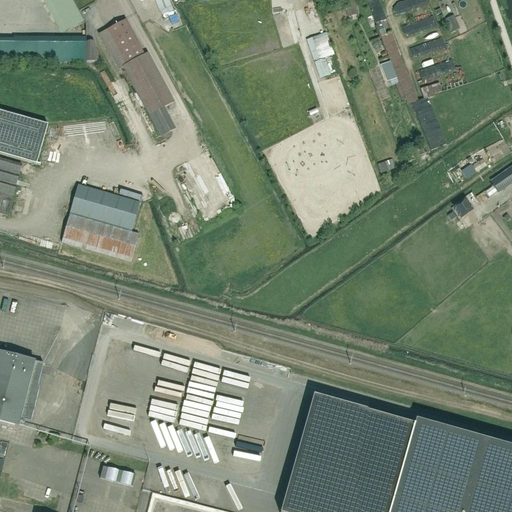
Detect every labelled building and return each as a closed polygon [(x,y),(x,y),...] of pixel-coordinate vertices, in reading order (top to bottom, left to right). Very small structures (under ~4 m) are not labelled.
[(40,0),(60,35),(83,23),(70,0),(40,0)] [(158,12),(170,7),(167,0),(155,0),(154,1),(158,12)] [(352,0),(342,0),(344,9),(354,8),(352,0)] [(385,20),(377,0),(364,0),(374,24),(385,20)] [(427,5),(424,0),(406,0),(396,4),(392,9),(394,16),(427,5)] [(436,27),(432,16),(400,27),(403,38),(436,27)] [(456,28),(452,18),(451,17),(444,20),(449,31),(456,28)] [(175,130),(163,109),(173,104),(147,55),(144,56),(125,21),(98,35),(117,72),(123,69),(138,97),(133,100),(135,105),(140,102),(148,116),(147,117),(159,138),(175,130)] [(424,101),(420,91),(422,99),(417,101),(391,33),(385,35),(382,29),(377,31),(390,62),(394,72),(396,78),(407,105),(410,104),(429,151),(445,145),(427,100),(424,101)] [(319,79),(329,76),(323,59),(333,56),(332,51),(331,51),(325,33),(305,41),(313,63),(313,62),(319,79)] [(85,38),(0,37),(0,39),(0,63),(85,64),(85,38)] [(441,38),(408,49),(412,60),(446,48),(441,38)] [(86,43),(86,63),(98,63),(93,43),(86,43)] [(454,70),(450,59),(417,72),(421,82),(426,80),(427,83),(438,79),(437,76),(454,70)] [(396,78),(394,72),(390,62),(379,66),(386,82),(396,78)] [(424,101),(427,100),(426,99),(433,97),(433,94),(440,92),(438,83),(419,89),(420,91),(424,101)] [(0,214),(6,217),(21,166),(0,160),(0,154),(36,165),(47,126),(0,112),(0,214)] [(469,164),(473,171),(484,164),(479,157),(469,164)] [(376,165),(379,174),(394,169),(391,160),(376,165)] [(511,165),(489,181),(496,191),(511,179),(511,165)] [(460,219),(472,210),(464,199),(451,208),(460,219)] [(69,215),(63,236),(61,244),(130,263),(138,235),(69,215)] [(0,424),(18,429),(21,420),(31,422),(39,388),(37,388),(43,364),(0,353),(0,424)] [(95,410),(122,415),(129,382),(102,377),(95,410)] [(182,429),(189,391),(171,388),(170,393),(162,392),(164,384),(135,379),(133,391),(132,391),(126,419),(182,429)] [(217,404),(218,400),(209,399),(210,396),(191,395),(190,405),(216,407),(216,404),(217,404)] [(393,511),(418,426),(312,396),(279,511),(393,511)] [(210,438),(213,427),(187,419),(183,431),(210,438)] [(239,444),(240,439),(242,427),(216,422),(212,439),(239,444)] [(511,511),(511,447),(419,422),(393,511),(511,511)] [(258,440),(246,440),(246,445),(270,445),(270,436),(258,435),(258,440)] [(246,449),(254,464),(259,461),(250,447),(246,449)] [(96,478),(131,486),(134,470),(99,462),(96,478)]
